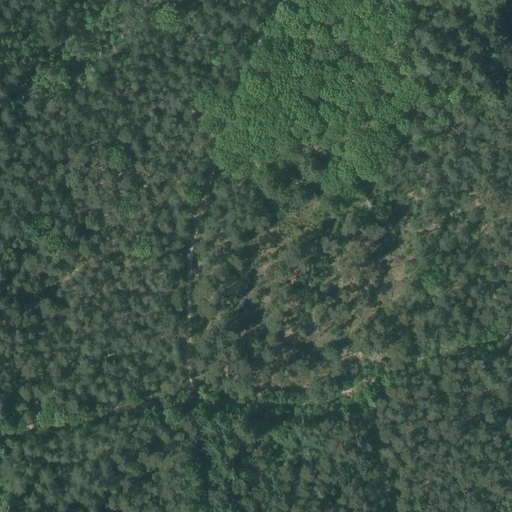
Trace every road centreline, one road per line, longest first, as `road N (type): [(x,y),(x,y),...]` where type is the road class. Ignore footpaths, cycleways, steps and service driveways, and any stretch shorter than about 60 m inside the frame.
road 1 (track): [(188,378),(190,217),(243,58),(280,0)]
road 2 (track): [(387,511),(369,428),(351,390),(304,404),(188,399)]
road 3 (track): [(511,325),(418,342),(351,390)]
